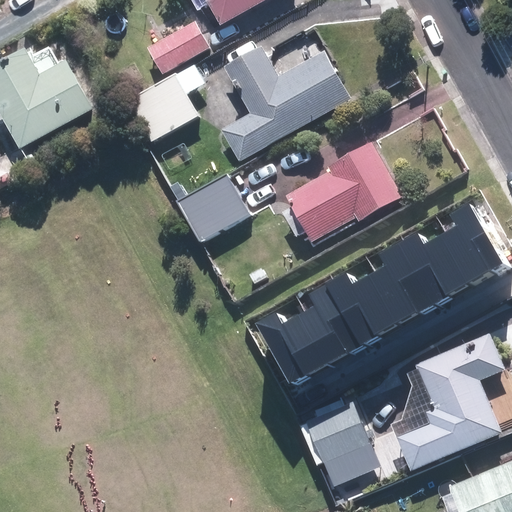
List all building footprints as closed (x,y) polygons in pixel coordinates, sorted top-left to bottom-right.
[(214,0),(229,26),(275,0),(214,0)] [(170,74),(218,47),(203,21),(155,47),(170,74)] [(246,162),(360,99),(333,52),(287,77),(270,46),(231,67),(257,114),(228,130),(246,162)] [(0,94),(31,149),(104,109),(76,60),(50,74),(36,48),(0,68),(0,94)] [(159,143),(208,116),(196,94),(214,84),(203,64),(136,101),(159,143)] [(412,197),(382,142),(337,166),(340,171),(295,196),(320,242),(365,217),(367,221),(412,197)] [(258,213),(235,173),(186,201),(209,241),(258,213)] [(456,227),(444,234),(473,285),(508,266),(471,201),(449,214),(456,227)] [(420,228),(403,238),(440,305),(473,285),(444,234),(429,243),(420,228)] [(377,270),(408,324),(440,305),(403,238),(377,252),(385,266),(377,270)] [(348,271),(334,277),(372,345),(408,324),(377,270),(354,283),(348,271)] [(314,307),(306,311),(336,365),(372,345),(334,277),(306,292),(314,307)] [(336,365),(306,311),(285,323),(278,310),(256,323),(293,389),(336,365)] [(348,366),(323,380),(332,397),(358,382),(359,385),(434,342),(422,320),(347,363),(348,366)] [(505,369),(490,333),(417,364),(435,406),(425,411),(430,423),(398,437),(413,471),(503,433),(480,379),(505,369)] [(324,464),(370,444),(352,403),(306,422),(324,464)] [(511,511),(511,462),(451,487),(461,511),(511,511)] [(423,483),(403,495),(412,511),(422,511),(435,505),(423,483)]
